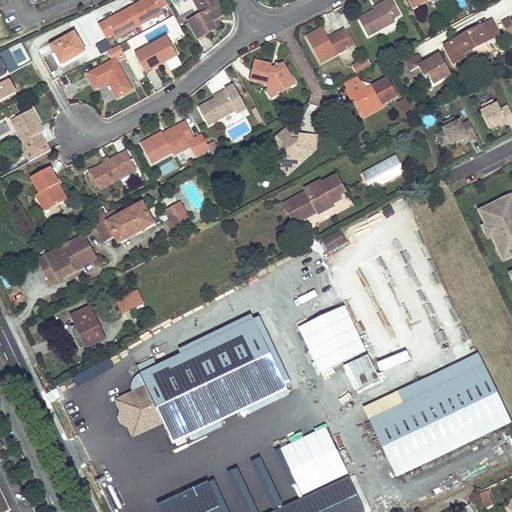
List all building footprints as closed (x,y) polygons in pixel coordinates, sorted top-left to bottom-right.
[(163,12),(161,8),(168,4),(165,0),(145,0),(129,9),(139,26),(163,12)] [(214,0),(202,0),(196,4),(198,8),(202,6),(205,13),(202,15),(189,21),(199,39),(215,30),(214,28),(211,23),(216,20),(224,16),(214,0)] [(374,10),(359,19),(368,36),(395,21),(393,18),(400,14),(392,0),(387,0),(384,2),(386,4),(374,10)] [(373,8),(374,10),(386,4),(384,2),(373,8)] [(139,26),(129,9),(99,26),(106,39),(112,35),(115,39),(139,26)] [(511,21),(511,18),(503,22),(511,38),(511,21)] [(469,32),(445,45),(455,63),(465,57),(464,54),(471,50),(500,34),(492,19),(469,32)] [(323,28),(307,37),(321,64),(354,45),(345,29),(328,38),(323,28)] [(75,33),(49,47),(54,55),(57,54),(63,66),(86,54),(75,33)] [(167,37),(136,55),(146,73),(162,64),(160,61),(176,52),(167,37)] [(131,50),(127,42),(119,46),(124,54),(131,50)] [(108,52),(112,60),(116,58),(119,62),(126,59),(124,54),(119,46),(108,52)] [(78,59),(81,66),(99,57),(95,50),(78,59)] [(176,52),(160,61),(162,64),(178,55),(176,52)] [(57,54),(54,55),(60,67),(63,66),(57,54)] [(419,55),(406,62),(410,70),(418,66),(423,75),(428,73),(433,83),(450,73),(440,54),(435,56),(424,63),(419,55)] [(115,59),(88,74),(96,90),(108,83),(117,99),(132,91),(115,59)] [(356,73),(369,66),(365,59),(352,66),(356,73)] [(1,60),(0,60),(0,78),(8,74),(1,60)] [(271,65),(254,60),(249,81),(265,84),(268,88),(275,90),(277,93),(291,85),(286,77),(290,75),(283,62),(279,65),(275,64),(274,68),(271,67),(271,65)] [(286,77),(291,85),(295,83),(290,75),(286,77)] [(69,84),(65,76),(60,79),(65,87),(69,84)] [(0,102),(16,94),(6,77),(0,80),(0,102)] [(349,90),(361,83),(357,77),(345,83),(349,90)] [(349,90),(346,91),(350,99),(352,98),(360,113),(380,103),(381,105),(397,97),(387,78),(367,88),(363,82),(361,83),(349,90)] [(235,85),(239,95),(246,92),(242,83),(235,85)] [(208,126),(236,110),(237,113),(246,109),(233,85),(224,90),(226,92),(214,99),(198,108),(208,126)] [(266,90),(270,97),(277,93),(275,90),(268,88),(266,90)] [(224,90),(212,96),(214,99),(226,92),(224,90)] [(492,100),(481,106),(483,110),(494,105),(492,100)] [(414,115),(407,101),(399,106),(406,120),(414,115)] [(380,103),(360,113),(363,118),(382,107),(381,105),(380,103)] [(483,110),(480,112),(489,130),(498,125),(505,121),(507,124),(511,121),(511,115),(507,106),(500,110),(497,103),(494,105),(483,110)] [(259,125),(264,122),(256,108),(251,111),(259,125)] [(32,109),(11,121),(16,130),(23,143),(19,145),(25,155),(46,143),(41,134),(45,132),(41,124),(38,125),(34,118),(36,117),(32,109)] [(454,118),(443,123),(445,128),(456,122),(454,118)] [(444,131),(436,135),(442,146),(450,143),(451,145),(464,138),(467,137),(468,140),(476,136),(468,121),(461,125),(459,121),(456,122),(445,128),(443,128),(444,131)] [(185,122),(180,124),(182,128),(165,138),(162,134),(162,133),(141,144),(152,165),(173,153),(175,157),(190,148),(188,143),(186,140),(193,136),(185,122)] [(182,128),(180,124),(162,134),(165,138),(182,128)] [(269,142),(270,149),(277,149),(283,156),(275,162),(287,175),(317,149),(316,135),(299,134),(298,138),(298,141),(289,140),(290,138),(291,137),(294,134),(287,127),(269,142)] [(23,143),(16,130),(10,133),(16,146),(19,145),(23,143)] [(214,141),(207,145),(213,156),(224,150),(221,144),(217,146),(214,141)] [(29,163),(50,151),(46,143),(25,155),(29,163)] [(105,163),(90,171),(100,190),(136,170),(126,152),(108,161),(105,163)] [(406,172),(397,156),(364,174),(373,191),(406,172)] [(51,168),(31,178),(40,194),(36,196),(45,212),(64,202),(56,186),(58,185),(60,184),(51,168)] [(308,193),(294,201),(304,219),(318,212),(319,215),(333,207),(332,204),(341,200),(338,195),(336,191),(342,188),(336,178),(322,185),(320,183),(306,190),(308,193)] [(58,185),(56,186),(64,202),(67,201),(58,185)] [(511,239),(511,240),(505,227),(511,223),(511,207),(507,198),(479,211),(486,226),(492,237),(498,249),(502,248),(507,257),(507,259),(511,256),(511,239)] [(294,201),(285,206),(295,224),(304,219),(294,201)] [(143,231),(155,224),(147,209),(150,208),(147,203),(144,205),(143,203),(133,209),(131,206),(129,206),(143,231)] [(179,203),(166,211),(176,228),(189,221),(179,203)] [(96,220),(93,222),(98,233),(110,227),(115,236),(119,244),(143,231),(129,206),(127,208),(128,211),(119,216),(115,210),(96,220)] [(492,237),(486,226),(483,228),(488,239),(492,237)] [(110,227),(98,233),(104,242),(115,236),(110,227)] [(327,240),(342,233),(341,230),(326,238),(327,240)] [(332,250),(347,242),(342,233),(327,240),(332,250)] [(88,260),(95,256),(84,235),(38,260),(51,284),(90,263),(88,260)] [(502,248),(498,249),(503,259),(507,257),(502,248)] [(368,288),(393,372),(413,366),(405,338),(410,344),(412,351),(414,354),(417,362),(429,358),(424,340),(443,334),(437,327),(431,307),(421,295),(419,288),(412,290),(415,300),(409,304),(396,289),(396,290),(379,295),(392,284),(379,268),(363,273),(366,285),(369,288),(368,288)] [(146,302),(140,289),(118,300),(125,313),(146,302)] [(318,371),(366,350),(346,302),(297,322),(318,371)] [(90,308),(72,316),(77,326),(86,346),(87,348),(105,340),(90,308)] [(136,436),(164,423),(173,443),(192,434),(221,421),(242,411),(288,390),(265,343),(255,321),(159,366),(155,359),(138,366),(142,375),(140,376),(137,378),(136,380),(134,383),(133,386),(133,389),(133,392),(118,399),(124,411),(130,425),(136,436)] [(77,326),(72,328),(82,348),(86,346),(77,326)] [(270,340),(265,343),(288,390),(293,387),(270,340)] [(369,355),(345,366),(356,391),(380,380),(369,355)] [(405,403),(370,420),(397,478),(511,422),(485,366),(450,382),(405,403)] [(445,371),(400,393),(405,403),(450,382),(445,371)] [(288,390),(242,411),(245,417),(290,396),(288,390)] [(130,425),(124,411),(121,417),(124,424),(130,425)] [(221,421),(192,434),(195,440),(224,427),(221,421)] [(163,511),(364,511),(330,424),(279,444),(300,498),(263,511),(222,511),(211,480),(159,500),(163,511)] [(487,490),(480,494),(487,508),(494,504),(487,490)]
